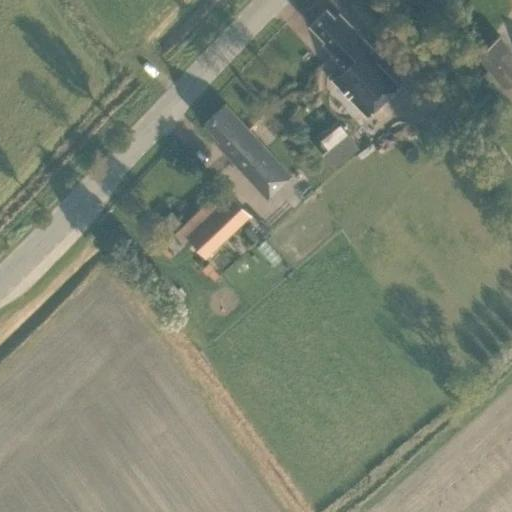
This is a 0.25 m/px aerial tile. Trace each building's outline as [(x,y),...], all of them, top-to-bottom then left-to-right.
[(327,8),(310,23),(326,40),(324,42),(334,53),(332,55),(344,68),(345,68),(351,75),(356,80),(376,60),(381,56),(340,13),(335,16),(327,8)] [(505,87),(511,81),(511,49),(500,34),(477,52),(489,67),(479,75),(493,93),(503,85),(505,87)] [(341,84),(339,86),(367,115),(381,102),(399,84),(376,60),(356,80),(351,75),(341,84)] [(226,102),(205,122),(221,140),(217,143),(267,197),(292,174),(226,102)] [(341,123),(321,138),(328,148),(322,152),(334,167),(359,146),(341,123)] [(486,156),(500,176),(511,168),(511,160),(502,145),(486,156)] [(175,231),(176,232),(185,242),(189,238),(207,257),(252,214),(222,185),(175,231)] [(173,229),(182,220),(172,210),(163,218),(173,229)] [(266,238),(257,246),(274,264),(282,257),(266,238)] [(210,260),(202,267),(207,272),(215,265),(210,260)]
